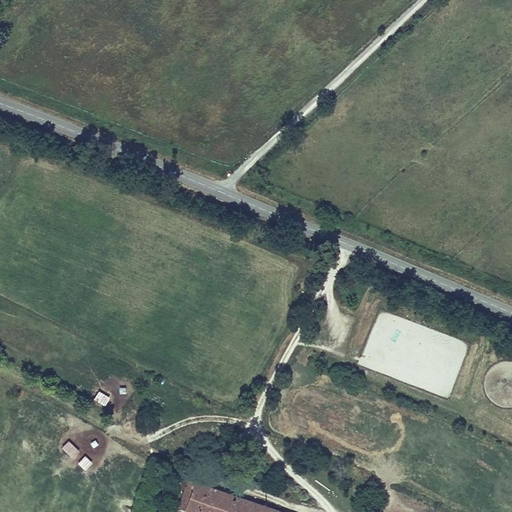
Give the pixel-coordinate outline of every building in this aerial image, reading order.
[(379,311),(360,366),(399,379),(410,348),(414,350),(417,342),(411,340),(417,323),(379,311)] [(436,394),(451,397),(453,383),(438,381),(436,394)] [(99,391),(93,400),(104,407),(110,398),(99,391)] [(72,459),(79,451),(68,441),(61,448),(72,459)] [(84,456),(78,464),(86,471),(92,463),(84,456)] [(178,508),(188,511),(291,511),(188,477),(178,508)]
